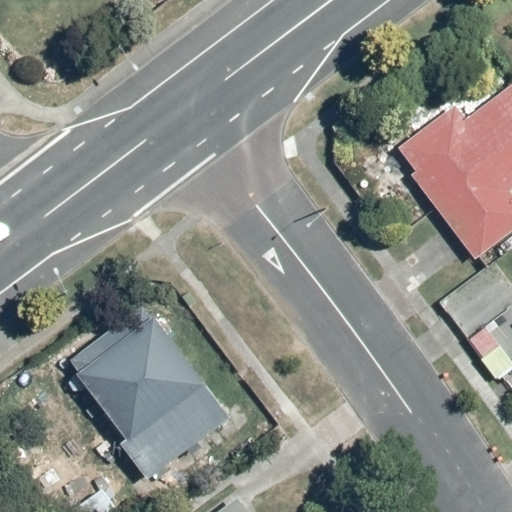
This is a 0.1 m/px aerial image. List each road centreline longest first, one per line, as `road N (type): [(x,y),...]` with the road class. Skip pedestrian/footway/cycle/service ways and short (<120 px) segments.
road 1 (residential): [(187,108),(480,511)]
road 2 (tertiary): [(187,108),(19,236)]
road 3 (tertiary): [(331,0),(187,108)]
